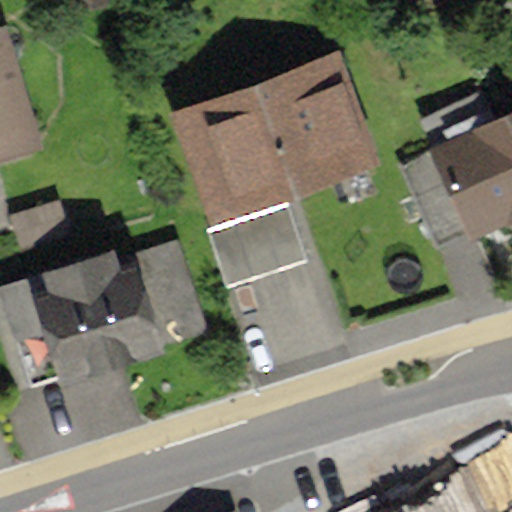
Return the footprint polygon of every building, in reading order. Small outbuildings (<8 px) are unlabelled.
[(0,47),(0,169),(34,159),(0,47)] [(321,52),(158,111),(199,223),(362,164),(321,52)] [(511,114),(412,157),(452,252),(511,226),(511,114)] [(22,197),(25,221),(73,215),(70,191),(22,197)] [(0,276),(0,313),(24,389),(155,347),(121,238),(0,276)]
